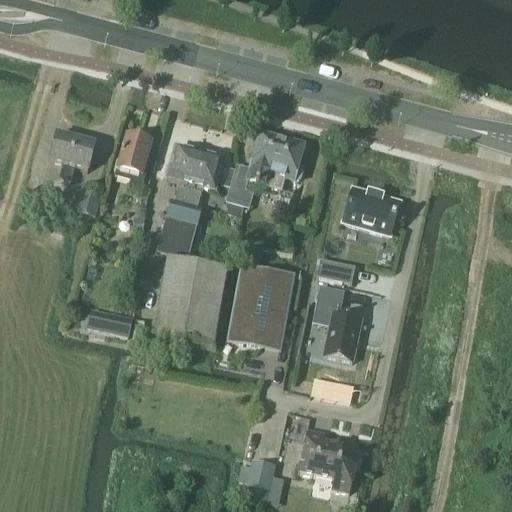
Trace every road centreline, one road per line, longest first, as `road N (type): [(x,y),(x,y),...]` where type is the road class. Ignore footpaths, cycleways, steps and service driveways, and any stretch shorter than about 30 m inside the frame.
road 1 (secondary): [(201,60),(511,141)]
road 2 (secondary): [(201,60),(66,22),(0,16)]
